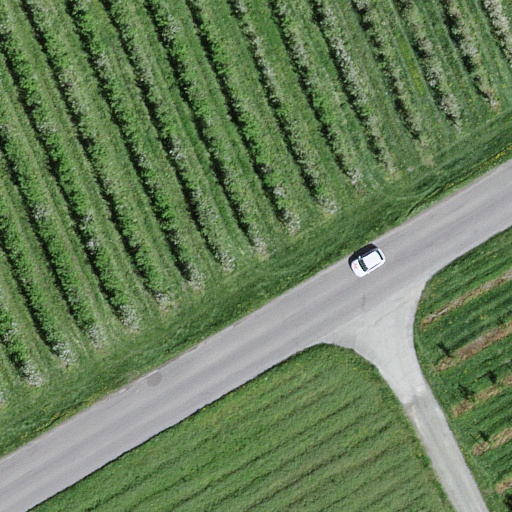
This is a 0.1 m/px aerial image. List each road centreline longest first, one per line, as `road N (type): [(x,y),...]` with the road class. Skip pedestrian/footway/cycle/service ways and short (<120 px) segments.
road 1 (unclassified): [(0,496),(511,199)]
road 2 (track): [(369,283),(478,511)]
